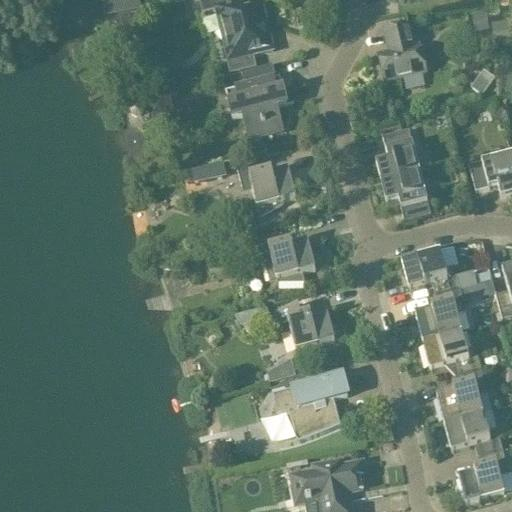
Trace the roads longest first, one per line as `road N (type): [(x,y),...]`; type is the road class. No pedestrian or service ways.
road 1 (residential): [(421,511),(363,264),(373,245)]
road 2 (residential): [(373,245),(330,84),(355,36),(349,0)]
road 3 (residential): [(373,245),(465,224),(511,228)]
